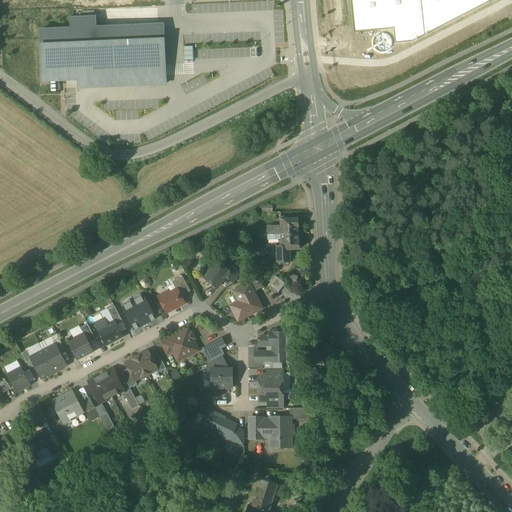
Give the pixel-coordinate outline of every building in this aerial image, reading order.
[(347,0),(351,38),(393,33),(395,48),(410,46),(498,1),(497,0),(347,0)] [(70,26),(37,27),(37,39),(38,78),(66,77),(75,77),(75,85),(166,83),(166,70),(164,23),(93,25),(93,16),(70,16),(70,26)] [(185,58),(193,58),(193,45),(184,46),(185,58)] [(298,219),(281,220),(281,226),(281,235),(298,234),(298,227),(299,227),(298,219)] [(298,234),(281,235),(282,242),(282,246),(282,250),(289,250),(300,249),(299,241),(298,234)] [(275,235),(267,236),(267,243),(282,242),(281,235),(275,235)] [(282,246),(277,247),(278,263),(289,262),(289,250),(282,250),(282,246)] [(226,270),(217,262),(211,269),(208,269),(203,277),(217,288),(226,277),(228,278),(234,269),(229,266),(226,270)] [(234,269),(228,278),(233,282),(240,273),(234,269)] [(190,292),(182,276),(172,281),(177,290),(181,297),(190,292)] [(261,283),(251,276),(243,280),(245,286),(249,284),(254,292),(264,287),(260,284),(261,283)] [(285,284),(276,277),(269,285),(270,285),(279,292),(285,284)] [(254,292),(249,284),(245,286),(234,292),(241,305),(232,309),(238,321),(262,309),(254,292)] [(279,292),(270,285),(267,290),(275,296),(279,292)] [(177,290),(170,293),(167,292),(158,297),(167,313),(185,304),(181,297),(177,290)] [(156,319),(144,295),(121,307),(133,330),(156,319)] [(123,323),(115,307),(108,310),(114,322),(115,322),(117,326),(123,323)] [(114,322),(107,326),(104,320),(95,324),(106,345),(122,336),(117,326),(115,322),(114,322)] [(96,340),(88,324),(80,328),(83,334),(84,334),(89,344),(96,340)] [(188,331),(162,344),(167,354),(173,351),(178,361),(198,351),(188,331)] [(272,346),(286,346),(286,332),(268,332),(268,339),(269,339),(269,346),(272,346)] [(83,334),(76,338),(77,340),(69,344),(78,360),(93,352),(89,344),(84,334),(83,334)] [(22,339),(24,346),(36,342),(34,335),(22,339)] [(64,349),(59,338),(53,341),(55,345),(59,352),(64,349)] [(222,338),(202,349),(209,363),(222,356),(225,354),(222,349),(227,346),(222,338)] [(55,345),(43,351),(54,371),(58,369),(58,370),(66,366),(59,352),(55,345)] [(286,346),(272,346),(272,352),(254,352),(254,363),(287,363),(286,346)] [(43,351),(31,358),(42,379),(50,374),(49,373),(54,371),(43,351)] [(148,351),(137,357),(147,376),(158,370),(151,357),(148,351)] [(166,369),(158,353),(151,357),(158,370),(159,373),(166,369)] [(209,363),(207,364),(207,370),(212,370),(222,369),(222,356),(209,363)] [(147,376),(137,357),(125,363),(128,369),(135,382),(147,376)] [(21,368),(8,375),(17,392),(30,385),(21,368)] [(113,369),(101,376),(112,397),(124,390),(113,369)] [(135,382),(128,369),(122,372),(130,388),(137,385),(135,382)] [(222,369),(212,370),(212,388),(232,388),(232,369),(222,369)] [(101,376),(88,382),(99,403),(112,397),(101,376)] [(283,389),(282,376),(277,376),(259,376),(259,381),(258,382),(258,389),(283,389)] [(0,382),(0,385),(4,392),(4,391),(9,388),(4,380),(0,382)] [(283,402),(283,389),(258,389),(258,395),(259,397),(259,402),(277,402),(283,402)] [(139,406),(131,390),(124,394),(132,410),(139,406)] [(67,398),(63,400),(61,396),(51,402),(64,425),(71,421),(70,420),(84,413),(73,392),(66,396),(67,398)] [(308,408),(298,408),(298,417),(308,417),(308,408)] [(237,425),(221,417),(222,416),(220,415),(220,414),(215,412),(214,412),(212,411),(209,418),(204,416),(200,425),(230,440),(236,427),(237,425)] [(107,413),(100,417),(108,433),(115,429),(107,413)] [(263,418),(250,418),(250,430),(263,430),(263,421),(263,418)] [(290,426),(290,418),(271,418),(271,421),(263,421),(263,430),(263,437),(271,437),(271,448),(291,448),(290,436),(293,436),(293,426),(290,426)] [(244,431),(236,427),(230,440),(244,446),(244,431)] [(263,430),(250,430),(250,439),(263,439),(263,437),(263,430)] [(47,433),(37,439),(35,436),(31,439),(32,441),(25,445),(33,460),(40,456),(41,459),(49,455),(48,452),(55,448),(47,433)] [(13,460),(10,455),(0,462),(4,467),(13,460)] [(13,460),(4,467),(7,472),(17,464),(14,460),(13,460)] [(17,464),(7,472),(11,476),(20,469),(17,465),(17,464)] [(260,480),(251,506),(247,505),(244,511),(267,511),(268,511),(277,485),(260,480)] [(32,493),(23,500),(26,505),(36,498),(32,493)] [(36,498),(26,505),(29,509),(39,502),(36,498)]
